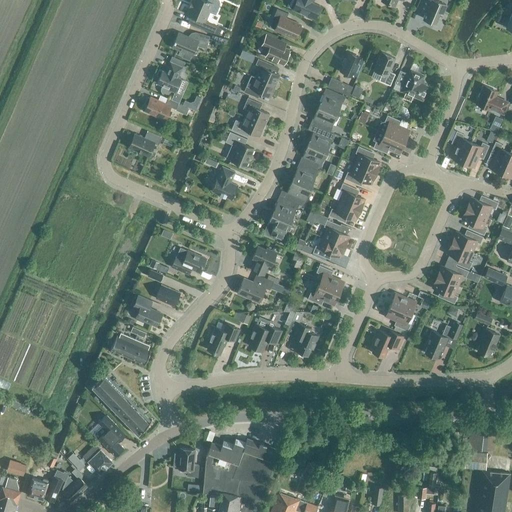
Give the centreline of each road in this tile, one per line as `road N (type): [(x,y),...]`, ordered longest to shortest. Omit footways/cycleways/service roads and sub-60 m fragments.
road 1 (residential): [(224,236),(255,207),(277,169),(299,79),(331,32),(397,34),(458,69)]
road 2 (residential): [(224,236),(111,181),(105,170),(168,0)]
road 3 (residential): [(169,432),(212,421),(364,415)]
road 4 (residential): [(167,394),(159,381),(163,356),(218,291),(224,236)]
road 5 (residential): [(333,379),(245,377),(167,394)]
road 6 (residential): [(374,281),(361,255),(391,179),(428,164)]
road 7 (residential): [(478,381),(333,379)]
road 8 (residential): [(374,281),(421,266),(454,187)]
road 9 (residential): [(68,511),(169,432)]
